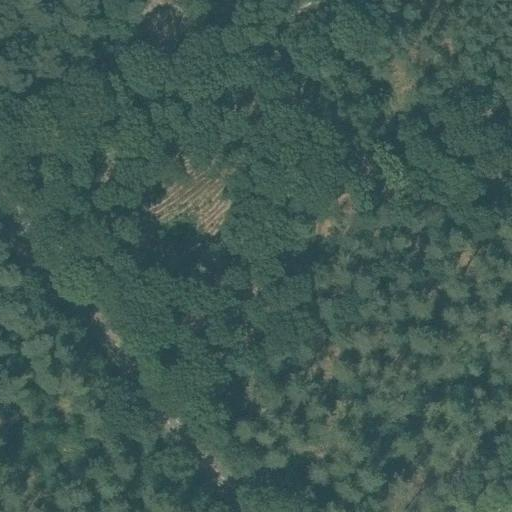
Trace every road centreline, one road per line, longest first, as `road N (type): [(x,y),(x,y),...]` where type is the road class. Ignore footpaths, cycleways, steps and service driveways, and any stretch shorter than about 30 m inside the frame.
road 1 (unclassified): [(245,511),(0,206)]
road 2 (track): [(325,0),(257,45),(75,126),(37,134),(0,158)]
